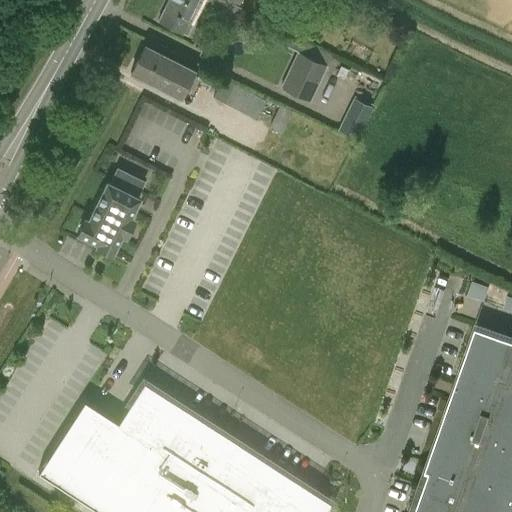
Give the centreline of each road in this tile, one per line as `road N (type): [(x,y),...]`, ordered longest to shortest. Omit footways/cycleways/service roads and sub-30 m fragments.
road 1 (unclassified): [(378,473),(0,230)]
road 2 (unclassified): [(378,473),(448,276)]
road 3 (secondary): [(0,172),(92,0)]
